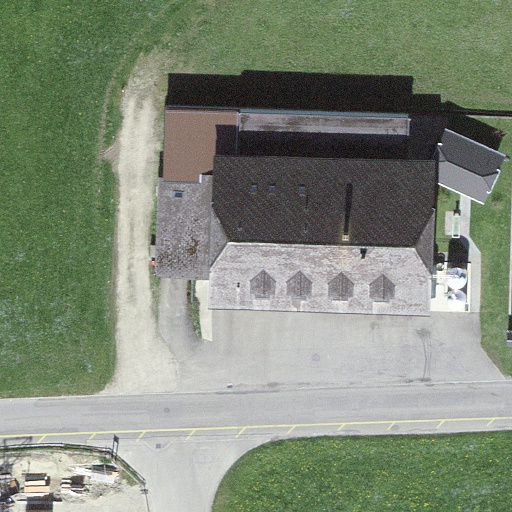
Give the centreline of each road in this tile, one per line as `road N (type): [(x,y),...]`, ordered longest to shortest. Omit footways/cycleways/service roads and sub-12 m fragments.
road 1 (residential): [(185,413),(511,400)]
road 2 (residential): [(0,419),(185,413)]
